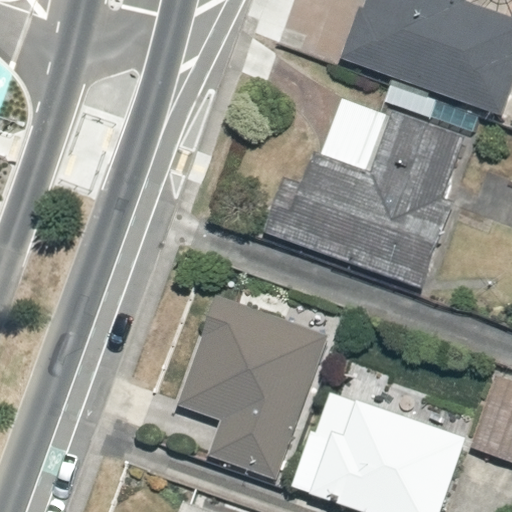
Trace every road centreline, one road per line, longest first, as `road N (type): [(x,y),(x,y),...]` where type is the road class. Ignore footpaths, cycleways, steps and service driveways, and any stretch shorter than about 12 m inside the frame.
road 1 (secondary): [(176,0),(8,511)]
road 2 (secondary): [(0,285),(89,38)]
